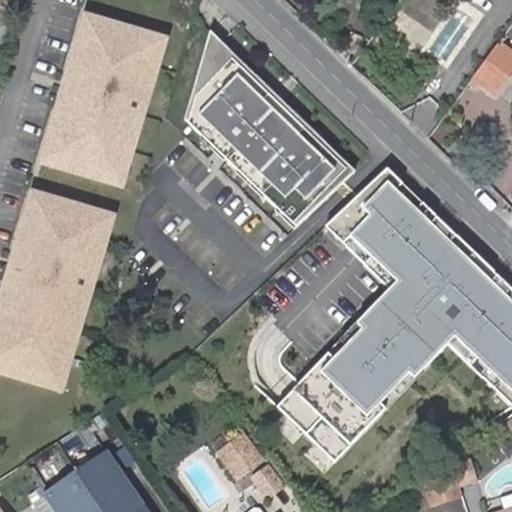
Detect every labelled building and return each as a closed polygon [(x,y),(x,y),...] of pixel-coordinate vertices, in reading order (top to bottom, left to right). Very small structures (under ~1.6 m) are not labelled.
[(195,3),(185,0),(175,0),(171,16),(189,22),(195,3)] [(0,40),(9,10),(0,7),(0,40)] [(86,15),(41,169),(121,192),(166,38),(86,15)] [(388,18),(367,46),(373,50),(394,22),(388,18)] [(356,172),(210,32),(184,119),(297,228),(356,172)] [(511,74),(511,50),(500,41),(472,79),(497,96),(511,74)] [(511,295),(388,178),(359,208),(370,218),(349,239),(399,287),(295,396),(284,407),(337,457),(450,338),(511,396),(511,295)] [(32,191),(0,303),(0,371),(62,389),(112,214),(32,191)] [(511,416),(502,423),(511,436),(511,416)] [(501,433),(489,441),(497,453),(509,446),(501,433)] [(218,455),(237,479),(262,459),(243,435),(218,455)] [(144,511),(104,452),(43,495),(54,511),(144,511)] [(469,456),(448,463),(457,488),(478,481),(469,456)] [(443,461),(421,478),(431,506),(459,496),(457,488),(448,463),(446,459),(443,461)] [(269,494),(285,481),(271,463),(254,476),(269,494)] [(511,511),(511,500),(487,510),(487,511),(511,511)]
